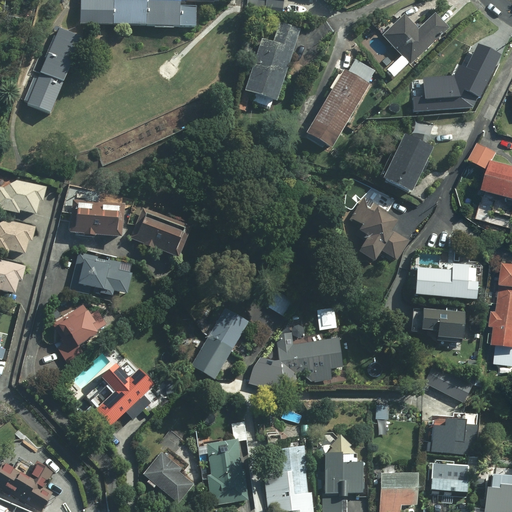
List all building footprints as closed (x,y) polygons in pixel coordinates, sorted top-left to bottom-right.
[(184,4),(131,0),(78,0),(77,26),(181,35),(184,4)] [(286,0),(281,0),(266,0),(266,11),(285,13),(286,0)] [(307,5),(288,4),(288,12),(307,13),(307,5)] [(407,12),(384,34),(412,63),(450,26),(437,12),(421,27),(407,12)] [(275,41),(263,37),(248,89),(280,99),(302,27),(281,21),(275,41)] [(86,41),(59,29),(24,107),(50,119),(86,41)] [(413,97),(414,112),(473,107),(501,53),(479,42),(472,56),(465,52),(454,75),(424,78),(425,96),(413,97)] [(372,84),(346,68),(309,131),(335,146),(372,84)] [(435,146),(406,133),(386,176),(415,190),(435,146)] [(511,164),(495,161),(489,189),(511,194),(511,164)] [(49,187),(17,180),(0,185),(0,207),(21,213),(22,208),(39,212),(43,199),(46,200),(49,187)] [(353,215),(365,222),(361,228),(371,235),(362,250),(376,259),(383,248),(399,258),(411,238),(394,228),(400,218),(365,196),(353,215)] [(127,203),(75,199),(73,232),(125,236),(127,203)] [(194,225),(148,208),(137,239),(182,256),(194,225)] [(38,227),(6,220),(0,222),(0,250),(11,253),(12,249),(29,253),(32,239),(35,240),(38,227)] [(114,294),(114,290),(130,293),(134,272),(121,269),(122,262),(111,260),(110,263),(99,260),(100,256),(79,252),(72,291),(91,295),(92,290),(114,294)] [(28,266),(0,260),(0,292),(1,288),(18,292),(21,278),(25,279),(28,266)] [(454,269),(420,266),(417,293),(479,298),(481,281),(470,280),(471,262),(455,260),(454,269)] [(511,262),(506,262),(501,311),(495,311),(494,325),(500,326),(498,345),(511,345),(511,262)] [(296,302),(283,294),(272,310),(285,318),(296,302)] [(54,322),(67,342),(59,347),(70,363),(86,352),(80,342),(107,324),(89,299),(54,322)] [(252,321),(228,307),(193,365),(217,379),(252,321)] [(442,329),(441,336),(465,338),(467,311),(425,307),(423,328),(442,329)] [(338,308),(318,310),(321,331),(340,329),(338,308)] [(283,387),(298,385),(296,373),(309,371),(311,381),(334,378),(333,368),(346,366),(341,335),(295,343),(294,332),(282,334),(284,344),(279,345),(283,371),(280,371),(283,387)] [(235,360),(223,378),(233,384),(244,366),(235,360)] [(145,386),(126,363),(106,380),(116,391),(97,407),(114,427),(133,411),(139,418),(154,406),(140,390),(145,386)] [(439,366),(431,383),(466,401),(475,385),(439,366)] [(391,405),(375,405),(374,419),(391,420),(391,405)] [(436,426),(434,450),(476,454),(478,426),(465,424),(466,419),(446,417),(445,427),(436,426)] [(277,433),(275,425),(258,429),(260,438),(277,433)] [(213,474),(209,475),(214,504),(252,499),(248,469),(245,469),(240,437),(208,442),(213,474)] [(269,511),(284,511),(285,511),(284,511),(314,511),(307,445),(262,451),(269,511)] [(196,484),(180,471),(184,467),(164,451),(146,474),(180,502),(196,484)] [(349,495),(349,492),(366,492),(366,459),(346,459),(346,452),(327,452),(327,492),(342,492),(342,495),(349,495)] [(30,476),(5,461),(0,469),(0,488),(39,511),(43,511),(55,492),(46,487),(57,470),(40,460),(30,476)] [(474,465),(434,462),(433,489),(472,491),(474,465)] [(421,472),(384,472),(380,511),(402,511),(402,505),(421,505),(421,472)] [(486,511),(489,511),(511,511),(511,483),(503,483),(503,487),(489,486),(486,511)]
